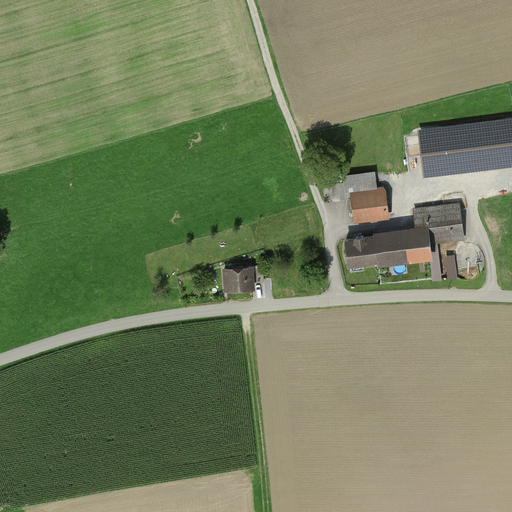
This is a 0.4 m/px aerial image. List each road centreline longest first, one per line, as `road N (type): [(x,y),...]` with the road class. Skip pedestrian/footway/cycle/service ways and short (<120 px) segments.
road 1 (unclassified): [(511,296),(339,300),(120,323),(0,361)]
road 2 (track): [(339,300),(329,229),(250,0)]
road 3 (track): [(244,308),(265,511)]
